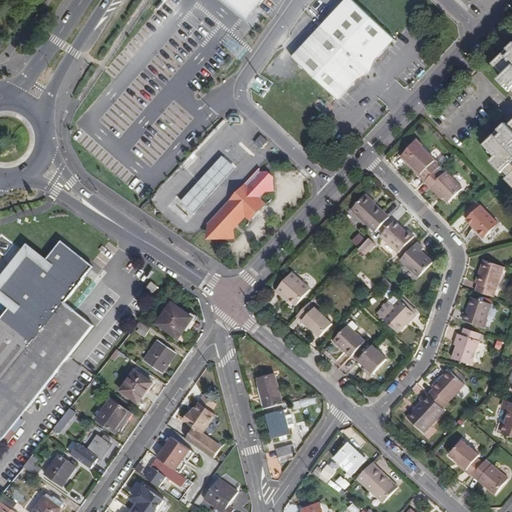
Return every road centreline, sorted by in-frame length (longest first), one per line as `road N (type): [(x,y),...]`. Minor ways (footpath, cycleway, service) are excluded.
road 1 (residential): [(364,423),(423,362),(457,260),(452,243),(365,157)]
road 2 (unclassified): [(299,0),(240,83),(240,96),(333,189)]
road 3 (residential): [(223,333),(89,511)]
road 4 (residential): [(266,511),(223,333)]
road 5 (tertiary): [(229,303),(79,201)]
road 6 (residential): [(365,157),(481,32)]
road 7 (residential): [(229,303),(333,189)]
road 8 (tertiary): [(229,303),(344,405)]
road 9 (primary): [(43,124),(57,87),(114,0)]
road 10 (tertiary): [(364,423),(461,511)]
road 11 (residential): [(271,511),(344,405)]
road 12 (primary): [(81,0),(11,100)]
